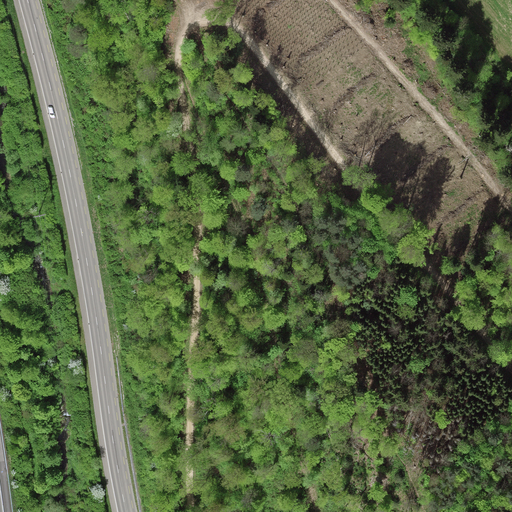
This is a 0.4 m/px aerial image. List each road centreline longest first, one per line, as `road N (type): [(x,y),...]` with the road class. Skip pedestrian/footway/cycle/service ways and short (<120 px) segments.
road 1 (track): [(511,380),(440,260),(253,36),(209,6),(190,8),(176,35),(174,73),(195,198),(192,511)]
road 2 (secondary): [(28,0),(72,184),(126,511)]
road 3 (track): [(511,224),(321,0)]
